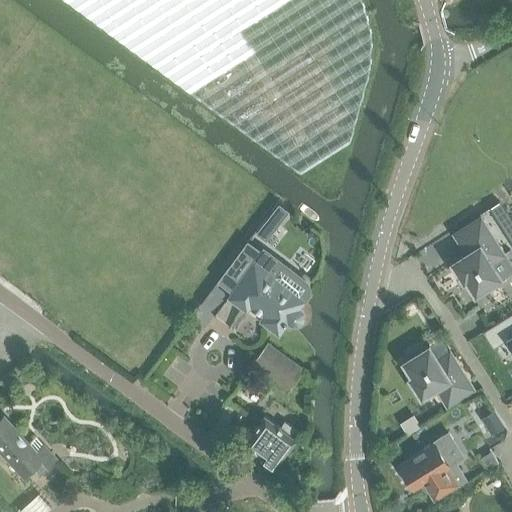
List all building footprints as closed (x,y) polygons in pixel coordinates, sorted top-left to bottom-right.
[(66,0),(159,68),(299,173),(348,141),(352,125),(356,113),(359,101),(362,91),(365,80),(367,70),(369,62),(370,54),(371,43),(370,34),(368,25),(366,18),(362,4),(360,0),(66,0)] [(278,203),(268,215),(279,223),(288,211),(278,203)] [(511,220),(504,209),(494,216),(511,243),(511,220)] [(465,252),(450,261),(452,264),(453,264),(460,276),(459,277),(461,280),(465,277),(473,292),(483,286),(484,288),(497,281),(495,278),(498,276),(511,268),(502,254),(479,217),(454,233),(465,252)] [(231,290),(227,295),(248,311),(251,306),(263,315),(259,320),(278,334),(287,322),(291,324),(294,324),(297,323),(300,322),(302,320),(304,317),(304,314),(303,310),(302,308),(299,305),(305,297),(307,294),(308,291),(309,287),(308,283),(306,280),(304,277),(262,247),(260,249),(231,290)] [(511,311),(490,325),(481,331),(492,348),(507,337),(511,344),(511,311)] [(411,355),(402,361),(411,375),(407,377),(409,380),(410,379),(418,392),(417,392),(419,395),(434,385),(446,404),(471,388),(448,351),(439,337),(427,345),(423,347),(422,345),(409,352),(411,355)] [(284,392),(301,369),(267,343),(250,366),(284,392)] [(292,435),(296,430),(283,420),(279,426),(263,414),(242,441),(259,454),(258,455),(272,466),(295,437),(292,435)] [(35,436),(27,443),(3,415),(0,417),(0,447),(22,472),(31,464),(39,472),(55,458),(35,436)] [(461,455),(447,432),(397,463),(401,469),(398,471),(405,482),(408,480),(412,486),(421,481),(432,498),(463,478),(452,461),(461,455)] [(491,450),(480,457),(487,468),(497,461),(491,450)] [(24,511),(40,511),(51,505),(41,491),(21,506),(24,511)]
